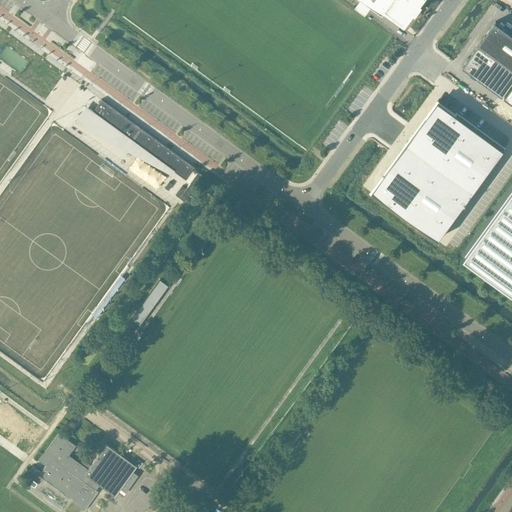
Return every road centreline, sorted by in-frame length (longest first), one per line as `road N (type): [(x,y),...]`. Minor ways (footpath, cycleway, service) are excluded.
road 1 (unclassified): [(306,206),(49,18)]
road 2 (unclassified): [(511,357),(306,206)]
road 3 (unclassified): [(306,206),(455,0)]
